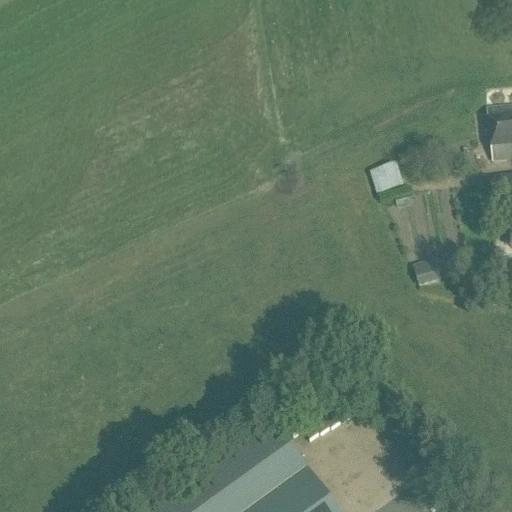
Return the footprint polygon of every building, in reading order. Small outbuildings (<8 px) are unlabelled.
[(493,165),(511,162),(511,107),(487,110),(493,165)] [(383,186),(403,182),(400,159),(379,163),(383,186)] [(497,204),(511,201),(511,176),(494,179),(497,204)] [(418,290),(441,283),(436,263),(412,269),(418,290)] [(340,426),(341,427),(360,413),(347,394),(327,408),(328,409),(323,413),(309,415),(298,422),(310,443),(320,437),(321,438),(331,431),(331,432),(340,426)] [(168,511),(332,511),(283,444),(277,435),(168,511)]
